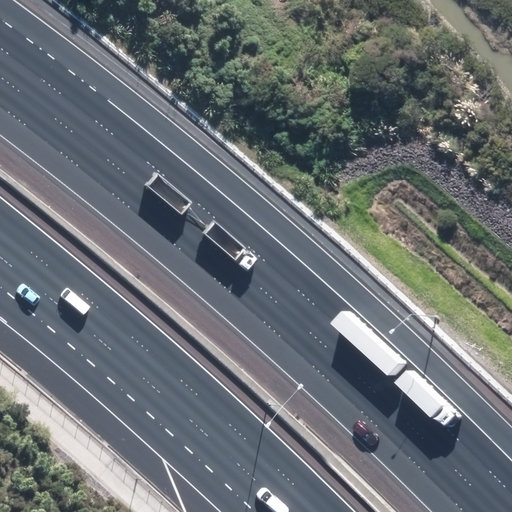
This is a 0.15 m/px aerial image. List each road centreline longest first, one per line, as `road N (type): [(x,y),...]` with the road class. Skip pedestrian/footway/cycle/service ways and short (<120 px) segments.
road 1 (motorway): [(0,78),(119,166),(429,435)]
road 2 (motorway): [(283,511),(0,261)]
